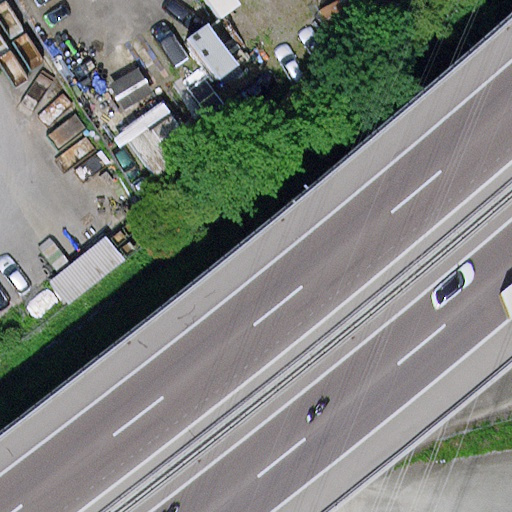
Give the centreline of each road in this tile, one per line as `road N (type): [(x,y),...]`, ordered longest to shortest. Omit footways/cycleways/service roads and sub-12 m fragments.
road 1 (motorway): [(511,108),(9,511)]
road 2 (tertiary): [(511,183),(100,511)]
road 3 (motorway): [(212,511),(511,271)]
